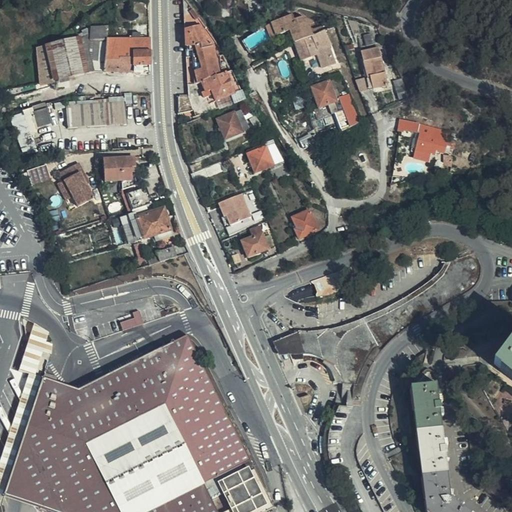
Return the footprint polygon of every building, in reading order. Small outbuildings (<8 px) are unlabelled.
[(237,105),(247,100),(239,88),(231,73),(227,63),(221,52),(218,46),(213,40),(206,30),(199,20),(190,9),(183,0),(191,95),(179,96),(180,111),(191,111),(206,105),(201,92),(205,90),(206,93),(210,92),(214,102),(234,96),(237,105)] [(308,40),(314,37),(310,30),(313,22),(300,18),(295,21),(293,16),(266,29),(271,42),(292,35),(296,44),(308,40)] [(332,43),(339,40),(334,26),(327,30),(332,43)] [(92,40),(105,39),(105,27),(92,27),(92,40)] [(73,38),(68,31),(51,43),(53,46),(58,43),(61,47),(73,38)] [(327,38),(325,31),(314,37),(308,40),(296,44),(303,61),(320,54),(316,43),(320,41),(327,38)] [(252,55),(264,47),(256,35),(244,43),(252,55)] [(83,37),(73,38),(61,47),(58,43),(53,46),(52,46),(55,81),(82,73),(89,73),(83,37)] [(151,72),(150,37),(106,39),(105,73),(151,72)] [(105,73),(106,39),(105,39),(92,40),(90,40),(89,73),(105,73)] [(53,46),(51,43),(36,47),(40,85),(55,81),(52,46),(53,46)] [(377,49),(360,52),(365,79),(368,78),(371,91),(385,87),(377,49)] [(339,103),(332,83),(313,90),(317,99),(314,100),(316,108),(319,107),(321,110),(339,103)] [(398,101),(407,98),(403,87),(395,90),(398,101)] [(253,95),(259,103),(265,99),(259,91),(253,95)] [(96,104),(66,106),(68,128),(118,124),(118,123),(126,122),(126,124),(128,124),(126,102),(96,104)] [(350,128),(359,123),(352,103),(344,107),(350,128)] [(45,104),(31,107),(33,112),(46,108),(45,104)] [(46,108),(33,112),(37,124),(49,120),(46,108)] [(36,148),(21,113),(7,119),(22,154),(36,148)] [(245,134),(237,114),(219,121),(226,141),(245,134)] [(261,129),(265,126),(260,119),(256,122),(261,129)] [(402,120),(400,130),(408,132),(407,138),(415,140),(416,136),(418,124),(402,120)] [(453,140),(449,139),(442,138),(442,141),(438,140),(439,137),(435,137),(437,129),(422,125),(420,136),(417,159),(431,161),(433,154),(434,149),(437,150),(451,153),(453,140)] [(449,139),(450,132),(445,131),(437,129),(435,137),(439,137),(438,140),(442,141),(442,138),(449,139)] [(301,142),(304,151),(320,144),(316,134),(301,142)] [(283,161),(286,160),(278,147),(269,150),(276,166),(284,163),(283,161)] [(257,174),(276,166),(269,150),(268,148),(250,156),(257,174)] [(136,171),(135,155),(105,159),(108,183),(134,180),(133,171),(136,171)] [(194,172),(205,168),(202,160),(191,164),(194,172)] [(280,179),(293,174),(286,160),(283,161),(284,163),(285,166),(276,170),(280,179)] [(83,177),(87,175),(81,162),(62,172),(66,181),(74,197),(79,207),(95,199),(89,187),(83,177)] [(47,164),(28,169),(32,184),(51,179),(47,164)] [(192,173),(195,182),(209,176),(207,169),(205,169),(205,168),(194,172),(192,173)] [(92,185),(87,175),(83,177),(89,187),(92,185)] [(74,197),(66,181),(59,184),(68,200),(74,197)] [(149,205),(150,204),(145,189),(129,194),(134,210),(149,205)] [(134,210),(129,194),(124,196),(129,211),(134,210)] [(252,217),(243,194),(219,203),(225,216),(227,215),(231,226),(252,217)] [(150,209),(149,205),(134,210),(135,214),(150,209)] [(173,230),(168,214),(166,208),(156,210),(138,216),(139,218),(145,235),(146,238),(173,230)] [(311,210),(296,217),(300,228),(296,230),(300,239),(320,230),(311,210)] [(300,228),(296,217),(292,219),(296,230),(300,228)] [(145,235),(139,218),(133,221),(139,237),(145,235)] [(265,237),(262,230),(252,234),(254,238),(243,242),(250,260),(263,254),(263,252),(270,249),(269,248),(275,246),(271,234),(265,237)] [(162,262),(167,261),(179,257),(176,247),(159,252),(162,262)] [(452,265),(448,267),(443,277),(427,291),(413,300),(394,312),(381,318),(358,329),(349,332),(345,336),(342,342),(341,349),(342,384),(355,385),(365,360),(371,352),(374,349),(380,348),(382,350),(391,340),(400,333),(408,327),(469,290),(473,287),(478,280),(479,277),(452,265)] [(448,267),(442,269),(437,275),(430,282),(422,288),(409,297),(395,305),(375,315),(360,321),(350,325),(338,329),(330,331),(329,339),(329,345),(326,354),(324,362),(323,363),(327,367),(330,371),(334,379),(335,383),(342,384),(341,349),(342,342),(345,336),(349,332),(358,329),(381,318),(394,312),(413,300),(427,291),(443,277),(448,267)] [(360,284),(355,269),(314,284),(319,296),(333,295),(360,284)] [(34,326),(18,369),(35,375),(44,351),(50,354),(54,345),(45,342),(49,332),(34,326)] [(329,339),(330,331),(329,331),(315,333),(300,333),(298,334),(305,355),(313,356),(318,358),(324,362),(326,354),(329,345),(329,339)] [(41,373),(1,497),(23,506),(41,511),(269,511),(273,510),(186,334),(75,391),(62,385),(56,384),(58,378),(41,373)] [(305,355),(298,334),(273,344),(279,357),(295,356),(305,355)] [(511,342),(495,365),(511,378),(511,342)] [(467,511),(451,500),(437,386),(414,389),(429,511),(467,511)]
